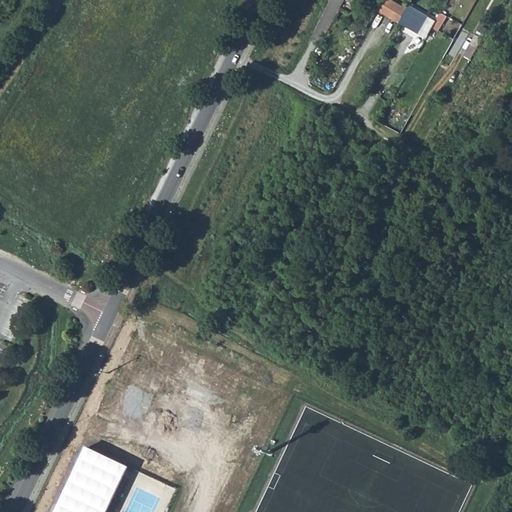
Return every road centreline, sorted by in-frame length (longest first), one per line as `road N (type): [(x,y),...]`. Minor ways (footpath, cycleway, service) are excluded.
road 1 (tertiary): [(261,0),(109,315)]
road 2 (tertiary): [(109,315),(15,511)]
road 3 (residential): [(109,315),(0,263)]
